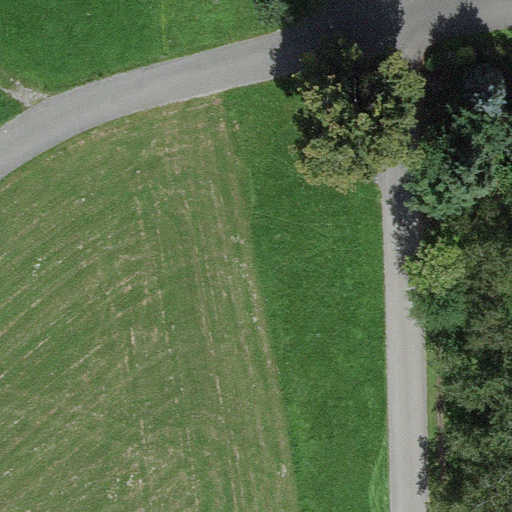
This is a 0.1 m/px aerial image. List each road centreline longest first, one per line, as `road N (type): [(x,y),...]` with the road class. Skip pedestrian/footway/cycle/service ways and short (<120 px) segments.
road 1 (unclassified): [(397,19),(412,511)]
road 2 (unclassified): [(0,153),(64,114),(397,19)]
